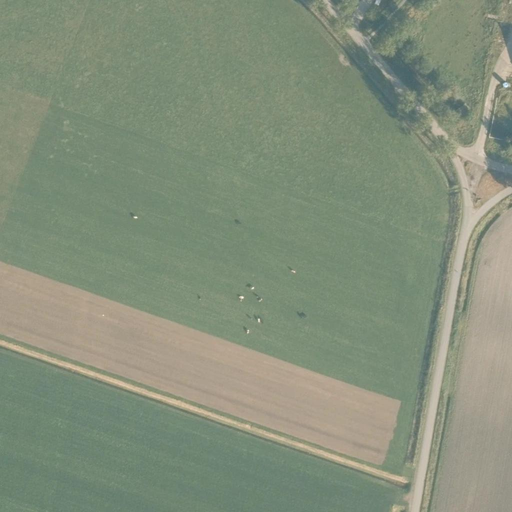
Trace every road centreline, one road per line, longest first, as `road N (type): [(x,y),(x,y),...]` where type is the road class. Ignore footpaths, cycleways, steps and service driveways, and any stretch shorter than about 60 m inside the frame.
road 1 (tertiary): [(414,511),(465,232)]
road 2 (tertiary): [(445,142),(324,0)]
